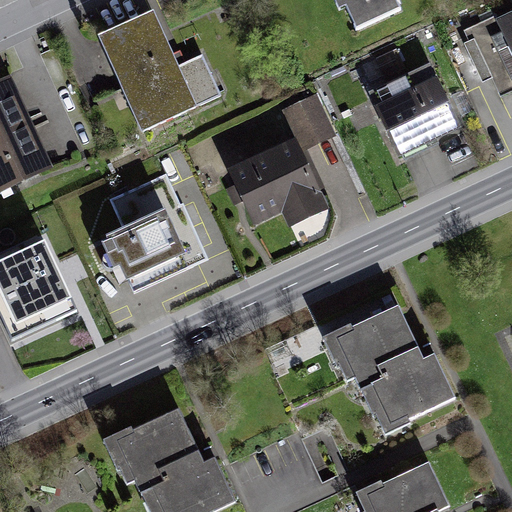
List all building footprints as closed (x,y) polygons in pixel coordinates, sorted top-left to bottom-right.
[(400,0),(337,0),(341,7),(352,3),(363,25),(403,6),(400,0)] [(161,11),(102,38),(126,90),(106,99),(125,141),(217,98),(198,57),(185,63),(161,11)] [(511,15),(473,33),(498,90),(511,84),(511,15)] [(377,101),(398,151),(461,124),(440,74),(377,101)] [(0,95),(0,191),(2,197),(66,167),(26,83),(0,95)] [(294,146),(236,176),(261,226),(320,196),(294,146)] [(130,237),(106,248),(114,265),(127,259),(145,296),(193,273),(189,266),(200,260),(162,179),(113,202),(130,237)] [(0,274),(0,344),(87,301),(60,245),(0,274)] [(420,360),(398,310),(336,337),(358,387),(371,381),(420,360)] [(454,404),(432,354),(420,360),(371,381),(393,431),(454,404)] [(132,425),(104,438),(118,468),(121,467),(128,482),(136,479),(142,491),(166,480),(160,467),(199,448),(180,408),(134,430),(132,425)] [(166,480),(142,491),(151,511),(210,511),(237,500),(216,454),(204,460),(199,448),(160,467),(166,480)] [(382,482),(356,494),(363,511),(434,511),(439,510),(440,511),(441,511),(451,508),(431,464),(384,486),(382,482)]
